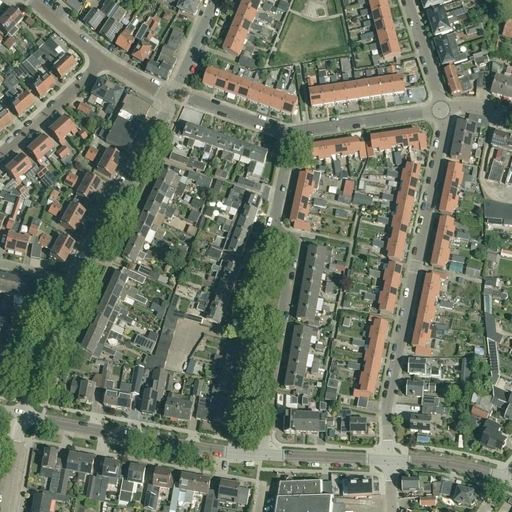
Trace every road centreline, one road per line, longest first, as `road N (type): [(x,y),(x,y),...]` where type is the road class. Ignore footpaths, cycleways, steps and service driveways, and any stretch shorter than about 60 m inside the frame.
road 1 (residential): [(388,461),(388,405),(440,110)]
road 2 (tertiary): [(267,454),(20,415)]
road 3 (residential): [(73,284),(173,95)]
road 4 (residential): [(291,135),(440,110)]
road 5 (residential): [(270,232),(238,321),(247,338),(274,347)]
road 6 (residential): [(20,415),(73,284)]
road 7 (residential): [(0,152),(102,63)]
road 8 (residential): [(274,347),(292,241),(270,232)]
road 9 (tertiary): [(508,479),(388,461)]
road 10 (tertiary): [(388,461),(267,454)]
